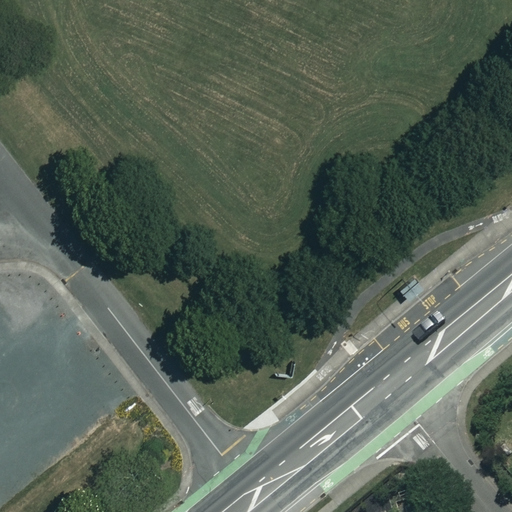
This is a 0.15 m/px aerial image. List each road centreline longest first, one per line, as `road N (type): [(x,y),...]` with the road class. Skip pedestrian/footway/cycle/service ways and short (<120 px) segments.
road 1 (secondary): [(387,385),(235,511)]
road 2 (residential): [(387,385),(492,511)]
road 3 (secondary): [(511,283),(387,385)]
